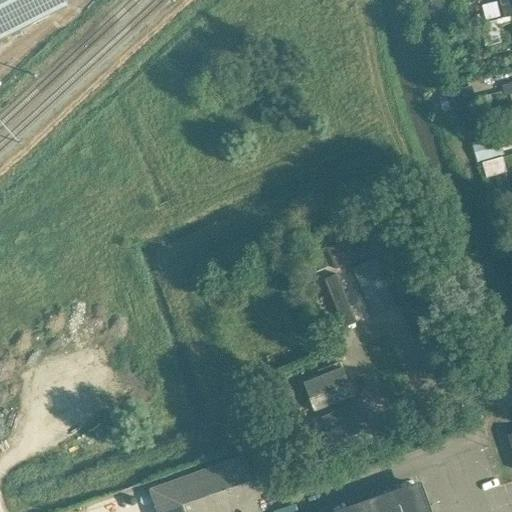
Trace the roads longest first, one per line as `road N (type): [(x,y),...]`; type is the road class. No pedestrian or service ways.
road 1 (track): [(365,0),(379,88),(405,159),(511,395)]
road 2 (track): [(442,104),(511,262)]
